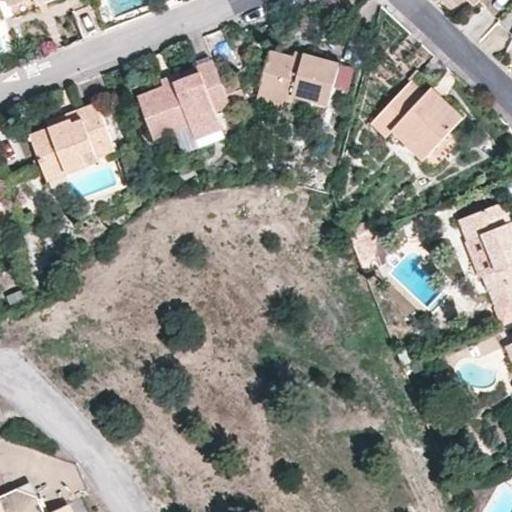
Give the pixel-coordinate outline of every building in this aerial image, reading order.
[(12,13),(45,0),(21,0),(9,5),(12,13)] [(258,98),(277,104),(278,98),(292,102),(294,96),(330,105),(341,62),(295,50),(294,56),(271,50),(258,98)] [(200,71),(170,82),(163,85),(137,95),(155,139),(189,125),(196,138),(223,129),(217,114),(232,107),(223,84),(212,60),(197,65),(200,71)] [(163,85),(170,82),(168,76),(160,79),(163,85)] [(239,77),(223,84),(232,107),(249,100),(239,77)] [(372,123),(386,137),(394,130),(424,159),(465,117),(432,87),(426,94),(412,79),(372,123)] [(278,98),(277,104),(274,112),(290,116),(292,102),(278,98)] [(98,101),(79,108),(82,118),(70,123),(69,118),(51,125),(30,134),(42,166),(61,158),(68,173),(90,165),(83,148),(94,145),(98,156),(119,149),(98,101)] [(82,118),(79,108),(48,120),(51,125),(69,118),(70,123),(82,118)] [(99,161),(98,156),(94,145),(83,148),(90,165),(99,161)] [(61,158),(42,166),(49,181),(68,173),(61,158)] [(511,220),(511,221),(503,200),(458,218),(466,237),(467,237),(494,304),(511,296),(511,220)] [(511,319),(511,296),(494,304),(502,324),(511,319)] [(47,509),(37,489),(20,481),(2,490),(0,486),(0,511),(74,511),(68,499),(47,509)]
